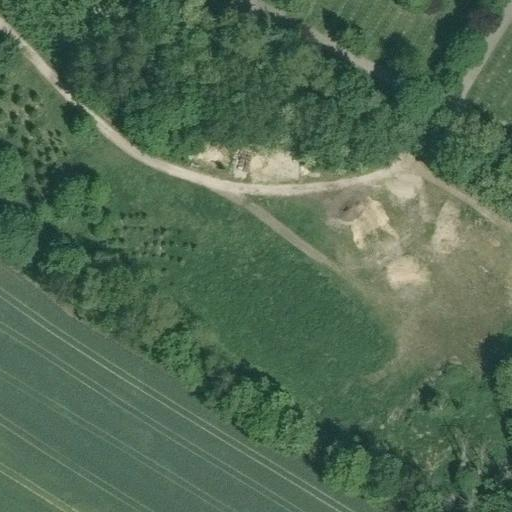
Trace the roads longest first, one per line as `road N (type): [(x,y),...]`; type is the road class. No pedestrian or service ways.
road 1 (track): [(0,24),(63,101),(173,170),(221,187),(332,192),(420,156),(452,109)]
road 2 (track): [(221,187),(380,299),(395,319)]
